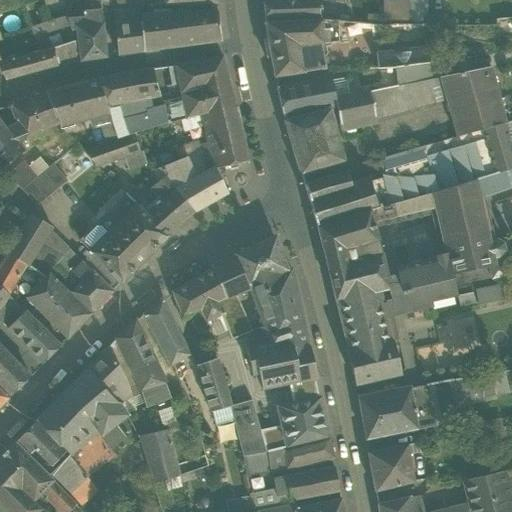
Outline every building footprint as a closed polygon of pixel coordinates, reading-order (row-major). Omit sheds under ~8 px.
[(14,0),(0,0),(0,13),(17,6),(14,0)] [(84,0),(86,11),(100,10),(101,9),(101,6),(100,0),(84,0)] [(269,0),(262,0),(265,22),(320,20),(316,0),(269,0)] [(428,26),(428,2),(382,3),(383,27),(428,26)] [(86,11),(73,13),(67,16),(70,25),(72,30),(76,29),(76,28),(102,25),(100,10),(86,11)] [(216,12),(149,15),(149,20),(139,21),(143,52),(221,41),(217,12),(216,12)] [(67,16),(28,28),(38,50),(48,47),(44,33),(70,25),(67,16)] [(321,21),(265,23),(268,46),(274,77),(325,69),(323,57),(326,53),(324,44),(336,42),(336,21),(321,20),(321,21)] [(139,21),(115,25),(115,24),(114,24),(117,56),(118,56),(118,55),(143,52),(139,21)] [(102,25),(76,28),(76,29),(81,61),(105,57),(102,25)] [(74,41),(53,48),(57,65),(77,61),(74,41)] [(53,48),(0,64),(5,80),(33,70),(57,65),(53,48)] [(427,50),(400,53),(399,51),(375,54),(377,68),(395,68),(429,63),(427,50)] [(185,119),(201,114),(236,106),(222,57),(175,66),(185,119)] [(450,60),(429,63),(431,79),(439,77),(452,75),(450,60)] [(429,63),(395,68),(397,86),(404,85),(431,79),(429,63)] [(175,66),(168,67),(171,85),(167,86),(168,95),(170,94),(171,99),(150,103),(151,109),(164,106),(167,122),(167,124),(185,119),(175,66)] [(452,75),(439,77),(446,100),(456,137),(505,124),(505,123),(490,67),(452,75)] [(152,69),(131,72),(136,101),(149,98),(158,97),(157,90),(156,90),(152,69)] [(131,72),(101,78),(108,106),(136,101),(131,72)] [(431,79),(404,85),(411,110),(446,100),(439,77),(431,79)] [(98,79),(45,93),(58,123),(60,130),(75,126),(74,124),(91,119),(108,114),(106,107),(98,79)] [(331,79),(276,88),(283,117),(335,104),(336,104),(335,98),(331,79)] [(397,86),(369,92),(375,117),(374,117),(374,120),(411,110),(404,85),(397,86)] [(369,92),(335,98),(336,104),(335,104),(339,124),(374,117),(375,117),(369,92)] [(45,93),(11,106),(19,125),(25,139),(36,131),(58,123),(45,93)] [(149,98),(136,101),(137,111),(121,114),(123,119),(146,113),(146,110),(151,109),(150,103),(149,98)] [(108,106),(106,107),(108,114),(109,116),(121,114),(137,111),(136,101),(108,106)] [(151,109),(146,110),(146,113),(123,119),(128,135),(134,133),(167,122),(164,106),(151,109)] [(248,161),(236,106),(201,114),(207,143),(201,144),(200,145),(202,154),(206,171),(216,168),(248,161)] [(330,110),(284,121),(300,175),(344,161),(330,110)] [(108,114),(91,119),(93,127),(101,125),(110,122),(109,117),(109,116),(108,114)] [(121,114),(109,117),(110,122),(116,140),(128,136),(128,135),(123,119),(121,114)] [(456,137),(379,160),(383,178),(370,182),(377,207),(377,209),(431,194),(432,194),(474,180),(494,174),(497,173),(511,167),(511,120),(505,123),(505,124),(456,137)] [(110,122),(101,125),(106,144),(116,140),(110,122)] [(8,135),(0,123),(0,148),(12,140),(8,135)] [(12,140),(0,148),(0,167),(0,168),(23,151),(18,144),(25,139),(19,125),(8,135),(12,140)] [(106,144),(83,151),(97,167),(140,151),(133,134),(128,136),(116,140),(106,144)] [(198,141),(176,148),(181,161),(186,159),(202,154),(200,145),(201,144),(198,141)] [(181,161),(151,173),(157,182),(166,175),(175,189),(195,179),(186,159),(181,161)] [(38,176),(21,190),(36,206),(67,181),(53,164),(38,176)] [(38,176),(29,166),(12,180),(21,190),(38,176)] [(494,174),(474,180),(478,197),(511,185),(511,167),(497,173),(494,174)] [(175,189),(176,192),(194,211),(227,193),(216,168),(175,189)] [(347,175),(344,174),(339,175),(304,186),(316,224),(368,209),(377,207),(370,182),(350,188),(349,184),(350,183),(347,175)] [(157,182),(144,193),(156,206),(175,189),(166,175),(157,182)] [(474,180),(432,194),(435,209),(443,246),(486,234),(478,197),(474,180)] [(175,189),(156,206),(177,226),(194,211),(176,192),(175,189)] [(124,193),(78,240),(119,283),(167,235),(124,193)] [(377,209),(377,207),(368,209),(368,211),(369,211),(373,224),(435,209),(432,194),(431,194),(377,209)] [(368,211),(317,227),(335,301),(380,291),(390,289),(387,277),(373,226),(373,224),(369,211),(368,211)] [(51,227),(31,215),(7,254),(25,266),(27,267),(41,244),(51,227)] [(486,234),(443,246),(445,255),(450,275),(452,275),(488,267),(491,279),(505,276),(500,256),(505,251),(503,243),(496,239),(488,241),(486,234)] [(256,246),(235,255),(250,289),(249,290),(269,344),(246,349),(252,374),(258,373),(262,388),(299,380),(299,382),(316,378),(310,347),(309,347),(307,336),(299,301),(291,268),(286,270),(274,238),(256,246)] [(41,244),(27,267),(36,273),(50,249),(41,244)] [(82,262),(68,249),(56,264),(70,273),(82,262)] [(25,266),(7,254),(0,265),(0,287),(10,297),(13,296),(17,290),(16,287),(13,285),(25,266)] [(235,255),(211,266),(225,298),(225,299),(235,295),(249,290),(250,289),(235,255)] [(433,260),(395,268),(397,275),(387,277),(390,289),(391,293),(452,279),(452,275),(450,275),(445,255),(433,258),(433,260)] [(112,292),(82,262),(70,273),(61,282),(92,312),(112,292)] [(212,268),(172,292),(183,318),(189,315),(201,310),(205,320),(206,320),(221,314),(217,302),(225,298),(212,268)] [(90,314),(48,274),(44,278),(25,298),(66,339),(90,314)] [(452,279),(391,293),(390,289),(380,291),(386,318),(432,307),(431,302),(457,296),(452,279)] [(501,286),(475,290),(477,303),(503,298),(501,286)] [(20,308),(0,287),(0,322),(3,325),(20,308)] [(380,291),(335,301),(348,351),(347,352),(355,386),(401,375),(393,341),(392,341),(386,318),(380,291)] [(472,292),(457,296),(459,306),(475,303),(472,292)] [(251,332),(235,295),(225,299),(225,298),(217,302),(221,314),(222,313),(225,322),(231,339),(251,332)] [(189,355),(162,298),(142,314),(170,366),(189,355)] [(201,310),(189,315),(197,334),(209,328),(206,320),(205,320),(201,310)] [(24,311),(6,328),(42,364),(59,346),(24,311)] [(163,381),(135,321),(115,339),(139,390),(145,406),(168,396),(163,381)] [(29,376),(0,346),(0,386),(10,396),(29,376)] [(131,396),(106,348),(88,368),(117,404),(131,396)] [(216,359),(196,365),(210,412),(212,412),(230,406),(216,359)] [(88,368),(65,390),(98,432),(101,436),(115,425),(127,415),(117,404),(88,368)] [(511,371),(503,373),(505,379),(508,393),(511,392),(511,371)] [(503,373),(433,385),(438,407),(494,395),(494,396),(508,393),(505,379),(503,373)] [(410,387),(357,397),(365,440),(434,426),(427,386),(410,389),(410,387)] [(98,432),(65,390),(36,420),(66,451),(70,454),(98,432)] [(230,406),(233,421),(243,457),(266,452),(260,430),(251,401),(250,401),(250,400),(230,406)] [(320,400),(295,407),(296,410),(298,422),(323,416),(320,400)] [(230,406),(212,412),(216,426),(233,421),(230,406)] [(296,410),(283,413),(286,424),(260,430),(266,452),(267,452),(283,448),(303,443),(302,441),(298,422),(296,410)] [(323,416),(298,422),(302,441),(328,435),(323,416)] [(66,451),(36,420),(17,440),(31,453),(33,451),(50,467),(66,451)] [(115,425),(101,436),(110,449),(124,437),(115,425)] [(177,464),(168,429),(139,436),(153,483),(179,476),(177,464)] [(70,454),(68,455),(87,478),(115,455),(101,436),(98,432),(70,454)] [(457,437),(413,445),(415,461),(460,453),(457,437)] [(329,438),(303,443),(283,448),(287,467),(287,469),(332,459),(332,458),(333,458),(329,438)] [(52,481),(14,443),(0,457),(0,469),(32,500),(42,491),(52,481)] [(407,444),(367,452),(375,492),(414,483),(407,444)] [(283,448),(267,452),(271,470),(287,467),(283,448)] [(266,452),(243,457),(245,475),(260,473),(271,470),(267,452),(266,452)] [(68,455),(50,473),(71,494),(87,478),(68,455)] [(204,455),(195,458),(199,469),(207,466),(204,455)] [(195,458),(177,464),(179,476),(199,469),(195,458)] [(496,472),(493,458),(482,461),(485,475),(496,472)] [(334,467),(273,479),(275,490),(278,504),(291,501),(290,500),(339,490),(334,467)] [(32,500),(0,469),(0,504),(7,511),(38,511),(41,509),(32,500)] [(485,475),(462,480),(469,507),(450,511),(511,511),(511,488),(504,471),(496,472),(485,475)] [(68,511),(75,505),(52,481),(42,491),(63,511),(68,511)] [(275,490),(250,496),(252,509),(278,504),(275,490)] [(406,497),(377,505),(378,511),(421,511),(418,496),(406,497)] [(296,509),(295,509),(295,511),(343,511),(340,499),(296,509)]
